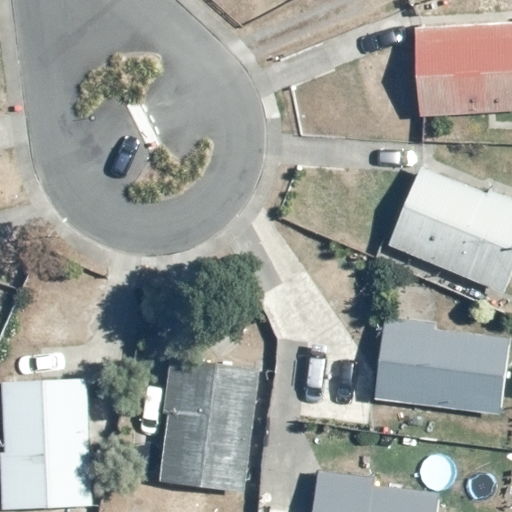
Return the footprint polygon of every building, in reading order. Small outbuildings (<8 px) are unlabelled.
[(511,112),(511,24),(415,28),(419,117),(511,112)] [(511,274),(511,202),(417,165),(385,245),(505,293),(511,274)] [(509,338),(385,322),(376,398),(499,414),(509,338)] [(245,491),(260,334),(176,326),(161,484),(245,491)] [(111,452),(111,384),(3,385),(4,509),(90,508),(90,452),(111,452)] [(437,511),(440,496),(320,480),(315,511),(437,511)]
